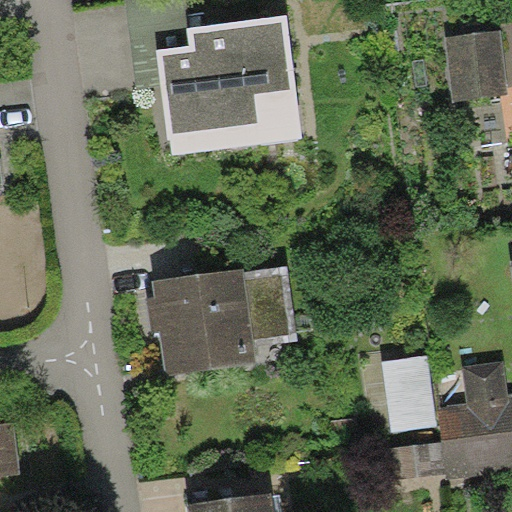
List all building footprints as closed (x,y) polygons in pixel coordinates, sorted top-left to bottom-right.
[(124,0),(137,89),(163,86),(158,51),(182,47),(192,46),(189,28),(185,0),(124,0)] [(288,16),(189,28),(192,46),(182,47),(158,51),(163,86),(170,140),(172,139),(174,154),(303,138),(288,16)] [(501,29),(446,35),(453,100),(508,94),(501,29)] [(244,267),(153,281),(155,296),(148,297),(153,332),(160,331),(167,376),(257,363),(254,345),(299,338),(288,265),(245,271),(244,267)] [(436,425),(427,355),(382,361),(391,431),(436,425)] [(511,470),(511,394),(508,395),(503,361),(462,366),(466,403),(437,407),(446,479),(511,470)] [(14,422),(0,423),(0,499),(24,497),(14,422)] [(275,511),(273,492),(186,504),(187,511),(275,511)]
